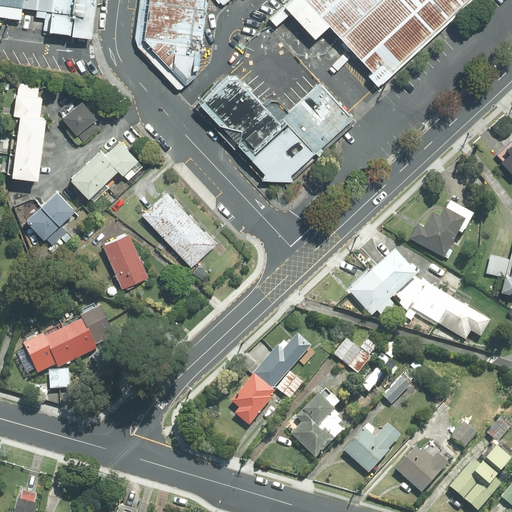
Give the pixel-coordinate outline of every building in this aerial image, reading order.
[(95,0),(0,0),(0,24),(91,37),(95,0)] [(207,0),(150,0),(144,38),(189,84),(200,72),(207,0)] [(472,0),(283,0),(283,1),(313,35),(325,25),(378,85),(472,0)] [(259,177),(292,179),(288,175),(314,151),(321,158),(327,153),(319,144),(351,115),(319,80),(279,117),(233,67),(198,99),(265,172),(259,177)] [(20,114),(39,116),(41,96),(39,95),(40,87),(19,85),(18,93),(17,92),(14,113),(20,114)] [(117,94),(110,86),(106,89),(113,97),(117,94)] [(101,124),(82,100),(63,116),(82,140),(101,124)] [(39,116),(20,114),(18,133),(42,136),(44,117),(39,116)] [(42,136),(18,133),(15,153),(39,156),(42,136)] [(105,154),(118,167),(123,172),(138,158),(119,139),(105,154)] [(511,139),(497,153),(511,169),(511,139)] [(86,163),(103,181),(118,167),(105,154),(101,149),(86,163)] [(39,156),(15,153),(12,173),(37,176),(39,156)] [(71,177),(94,201),(108,187),(103,181),(86,163),(71,177)] [(41,204),(59,222),(74,208),(56,190),(41,204)] [(142,213),(161,233),(185,210),(166,191),(142,213)] [(410,239),(447,260),(472,215),(449,202),(439,219),(431,214),(423,229),(417,226),(410,239)] [(41,204),(26,219),(43,237),(45,235),(53,243),(66,231),(59,222),(41,204)] [(185,210),(161,233),(176,249),(200,227),(185,210)] [(200,227),(176,249),(191,266),(215,243),(200,227)] [(103,244),(122,287),(147,276),(128,233),(103,244)] [(394,251),(372,272),(393,295),(414,276),(416,274),(394,251)] [(511,251),(510,259),(490,254),(486,272),(505,277),(502,290),(511,292),(511,251)] [(393,295),(372,272),(349,291),(374,319),(392,304),(389,300),(392,296),(393,295)] [(425,285),(414,276),(393,295),(392,296),(408,312),(412,308),(425,285)] [(438,324),(453,299),(426,283),(425,285),(412,308),(438,324)] [(489,321),(453,299),(438,324),(465,340),(471,331),(480,336),(489,321)] [(80,315),(82,319),(94,345),(113,336),(99,307),(80,315)] [(82,319),(64,328),(78,357),(96,349),(94,345),(82,319)] [(78,357),(64,328),(45,337),(57,363),(59,366),(78,357)] [(38,372),(57,363),(45,337),(43,334),(24,343),(38,372)] [(278,346),(253,375),(272,390),(310,346),(297,334),(283,350),(278,346)] [(357,372),(377,347),(367,339),(359,350),(346,340),(334,355),(357,372)] [(414,359),(408,365),(417,374),(423,368),(414,359)] [(289,371),(276,388),(290,399),(303,382),(289,371)] [(69,372),(49,372),(49,389),(69,389),(69,372)] [(272,390),(253,375),(231,402),(239,408),(235,413),(249,425),(271,398),(269,397),(274,391),(272,390)] [(400,377),(383,395),(391,404),(409,386),(400,377)] [(339,403),(324,389),(296,418),(302,423),(292,434),(315,457),(342,430),(327,415),(339,403)] [(499,440),(510,426),(501,419),(489,433),(499,440)] [(476,432),(463,421),(450,437),(463,448),(476,432)] [(379,433),(368,423),(344,451),(369,473),(388,450),(387,449),(400,435),(387,424),(379,433)] [(420,494),(451,459),(425,435),(394,470),(420,494)] [(511,458),(496,446),(479,466),(473,461),(450,487),(478,510),(501,484),(494,478),(511,458)] [(511,485),(502,497),(511,504),(511,502),(511,485)] [(33,511),(36,504),(33,503),(36,495),(22,491),(20,500),(18,499),(14,511),(33,511)]
